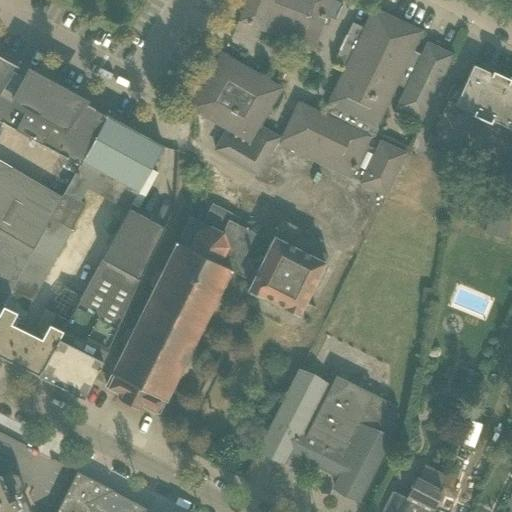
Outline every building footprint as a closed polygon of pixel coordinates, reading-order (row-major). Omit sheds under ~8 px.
[(246,0),(239,21),(313,48),(325,16),(335,20),(343,4),(334,0),(246,0)] [(329,103),(330,104),(376,126),(396,84),(407,89),(398,107),(422,119),(452,55),(428,44),(423,55),(412,50),(421,32),(374,9),(365,28),(352,22),(333,61),(346,67),(329,103)] [(195,110),(228,129),(249,142),(258,126),(280,88),(222,54),(190,108),(195,110)] [(19,67),(0,56),(0,121),(1,122),(1,123),(29,138),(29,137),(39,143),(39,144),(66,159),(67,158),(80,165),(106,116),(93,109),(94,109),(66,93),(62,100),(28,73),(18,68),(19,67)] [(473,65),(462,88),(453,84),(446,99),(455,104),(455,105),(473,113),(472,116),(490,124),(491,121),(490,120),(509,79),(494,72),(495,70),(493,69),(491,73),(473,65)] [(491,121),(511,129),(511,77),(510,77),(509,79),(490,120),(491,121)] [(378,129),(376,126),(330,104),(324,115),(370,137),(374,137),(378,129)] [(304,115),(295,111),(280,144),(351,178),(352,177),(360,180),(359,184),(385,196),(407,152),(380,139),(375,149),(366,146),(370,137),(324,115),(307,107),(304,115)] [(106,116),(80,165),(65,192),(80,200),(87,187),(128,210),(129,208),(163,146),(106,116)] [(249,142),(228,129),(216,150),(257,174),(278,138),(258,126),(249,142)] [(473,164),(476,153),(454,147),(451,158),(473,164)] [(476,153),(473,164),(494,170),(497,159),(476,153)] [(62,197),(1,162),(0,163),(0,189),(50,219),(51,217),(62,197)] [(0,310),(3,305),(12,289),(17,279),(23,269),(29,259),(34,248),(40,238),(45,228),(50,219),(0,189),(0,310)] [(86,204),(80,200),(65,192),(62,197),(51,217),(72,229),(86,204)] [(511,200),(496,195),(491,211),(511,219),(511,200)] [(169,403),(170,401),(166,399),(173,387),(176,389),(177,387),(174,385),(180,373),(183,374),(184,372),(185,373),(191,361),(190,360),(191,358),(188,357),(194,344),(197,346),(198,344),(195,342),(201,329),(205,331),(206,329),(202,328),(208,315),(212,317),(213,315),(214,316),(220,303),(219,303),(220,301),(216,299),(223,287),(226,288),(227,286),(224,285),(230,272),(233,274),(234,272),(236,273),(246,255),(257,233),(230,220),(232,218),(234,213),(214,203),(204,224),(189,216),(176,243),(173,241),(172,243),(175,245),(169,257),(165,255),(164,258),(167,259),(162,271),(158,270),(157,272),(156,271),(150,284),(151,284),(150,286),(154,288),(147,300),(144,299),(143,301),(146,302),(140,315),(137,313),(136,315),(139,317),(133,329),(130,327),(129,329),(128,329),(121,341),(122,342),(121,344),(125,345),(119,357),(115,356),(114,358),(115,358),(108,373),(113,375),(107,386),(110,387),(109,388),(122,394),(119,400),(140,411),(143,405),(155,411),(156,410),(158,411),(163,401),(169,403)] [(83,398),(92,381),(106,354),(146,264),(164,228),(129,208),(128,210),(110,243),(81,296),(67,319),(37,376),(83,398)] [(45,228),(66,239),(72,229),(51,217),(50,219),(45,228)] [(248,289),(298,315),(324,263),(328,255),(314,248),(311,255),(293,247),(301,230),(284,221),(275,238),(274,237),(261,262),(246,255),(236,273),(252,281),(248,289)] [(61,249),(66,239),(45,228),(40,238),(61,249)] [(55,260),(61,249),(40,238),(34,248),(55,260)] [(50,270),(55,260),(34,248),(29,259),(50,270)] [(44,280),(50,270),(29,259),(23,269),(44,280)] [(38,291),(44,280),(23,269),(17,279),(38,291)] [(17,279),(12,289),(33,301),(38,291),(17,279)] [(20,328),(3,359),(9,361),(37,376),(67,319),(81,296),(63,286),(45,308),(33,330),(31,329),(29,332),(25,331),(20,328)] [(0,356),(3,359),(20,328),(10,323),(16,312),(3,305),(0,310),(0,356)] [(462,366),(452,390),(469,396),(478,373),(462,366)] [(335,487),(358,499),(389,439),(388,439),(395,425),(398,407),(390,402),(336,375),(331,386),(301,371),(292,390),(260,450),(283,461),(290,449),(341,475),(335,487)] [(432,511),(435,508),(442,492),(441,492),(442,490),(440,489),(447,475),(425,464),(408,497),(390,504),(392,511),(432,511)] [(0,511),(90,511),(86,501),(113,491),(113,490),(77,471),(56,511),(29,511),(21,492),(23,486),(18,476),(11,473),(0,477),(0,511)] [(152,511),(113,491),(86,501),(90,511),(152,511)] [(454,511),(446,511),(435,508),(432,511),(470,511),(472,509),(458,503),(454,511)]
